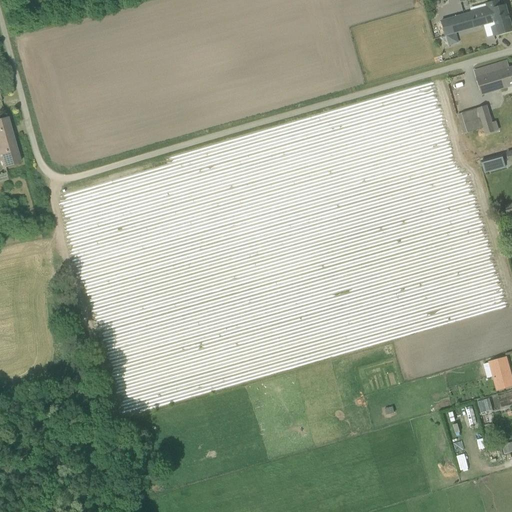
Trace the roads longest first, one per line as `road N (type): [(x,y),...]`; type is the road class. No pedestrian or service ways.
road 1 (residential): [(511,50),(63,183),(43,173),(33,153),(0,30)]
road 2 (track): [(135,511),(66,276)]
